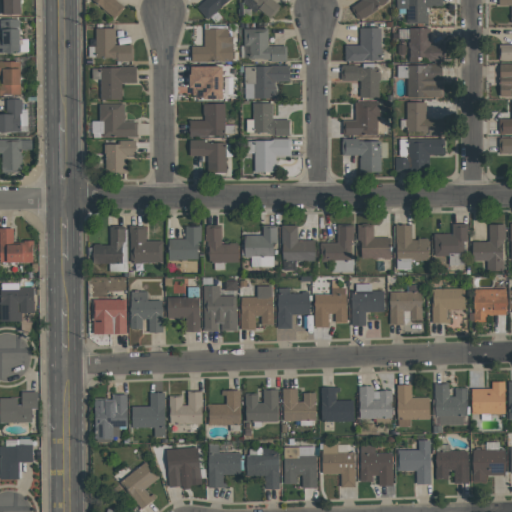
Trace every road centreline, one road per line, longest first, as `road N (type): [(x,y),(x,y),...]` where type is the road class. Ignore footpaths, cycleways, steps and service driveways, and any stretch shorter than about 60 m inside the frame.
road 1 (residential): [(0,197),(511,193)]
road 2 (residential): [(64,364),(511,351)]
road 3 (residential): [(471,0),(470,194)]
road 4 (residential): [(159,10),(159,197)]
road 5 (residential): [(315,10),(315,195)]
road 6 (tertiary): [(64,364),(66,511)]
road 7 (tertiary): [(61,0),(63,122)]
